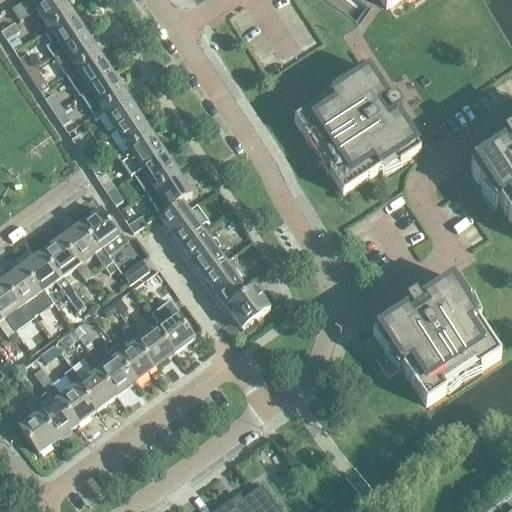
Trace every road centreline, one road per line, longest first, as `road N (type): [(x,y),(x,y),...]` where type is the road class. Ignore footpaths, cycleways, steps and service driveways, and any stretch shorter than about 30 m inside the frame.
road 1 (unclassified): [(332,309),(323,267),(179,31)]
road 2 (residential): [(332,309),(360,302),(457,238),(437,203),(439,178),(511,129)]
road 3 (unclassified): [(126,511),(306,378),(332,309)]
